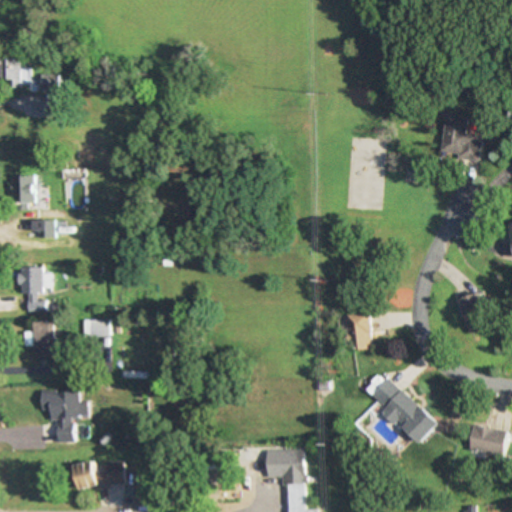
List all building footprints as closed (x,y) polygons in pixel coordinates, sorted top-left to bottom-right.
[(2,84),(21,84),(21,57),(2,57),(2,84)] [(40,89),(57,89),(57,74),(40,74),(40,89)] [(440,156),(478,161),(482,135),(465,133),(467,117),(446,114),(440,156)] [(12,203),(35,203),(34,183),(53,183),(52,174),(11,175),(12,203)] [(53,213),(33,213),(33,238),(53,238),(53,213)] [(28,293),(28,311),(44,311),(44,267),(21,267),(21,293),(28,293)] [(466,330),(490,325),(483,293),(459,298),(466,330)] [(376,350),(372,313),(353,314),(356,352),(376,350)] [(63,361),(63,339),(54,339),(54,322),(32,322),(32,347),(34,347),(34,361),(63,361)] [(439,422),(390,377),(373,395),(387,408),(382,413),(418,446),(439,422)] [(42,392),(43,443),(74,442),(73,418),(86,417),(86,402),(79,403),(79,391),(42,392)] [(501,457),(506,431),(472,425),(468,452),(501,457)] [(304,450),(274,450),(274,477),(286,477),(286,511),(316,511),(316,510),(305,510),(304,450)] [(79,486),(124,485),(123,461),(106,461),(106,470),(95,470),(94,463),(78,463),(79,486)] [(155,480),(133,480),(133,503),(155,503),(155,480)]
